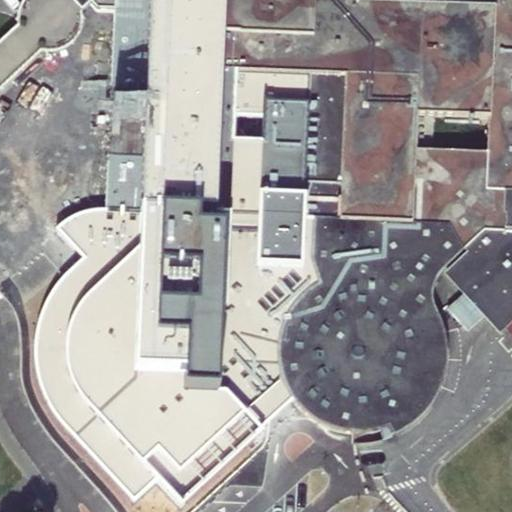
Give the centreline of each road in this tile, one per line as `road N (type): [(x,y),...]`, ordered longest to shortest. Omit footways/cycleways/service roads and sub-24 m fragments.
road 1 (unknown): [(0,190),(115,315),(115,344),(71,390)]
road 2 (unknown): [(106,511),(239,428)]
